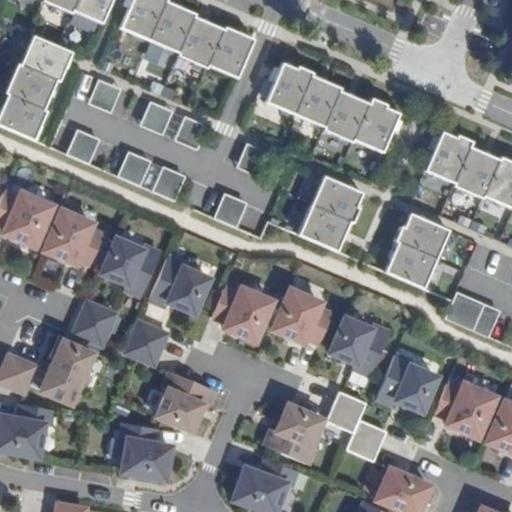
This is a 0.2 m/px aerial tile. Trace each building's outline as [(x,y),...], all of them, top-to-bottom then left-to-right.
[(62,14),(92,26),(103,0),(31,0),(33,0),(32,3),(61,16),(62,14)] [(197,68),(226,81),(236,57),(242,43),(213,30),(212,33),(182,20),(184,18),(154,5),(155,2),(149,0),(121,0),(108,30),(167,55),(166,58),(196,71),(197,68)] [(0,135),(23,145),(36,116),(34,116),(47,86),(48,86),(61,57),(48,52),(23,41),(10,70),(7,69),(0,85),(0,135)] [(272,72),(257,106),(316,131),(315,134),(345,146),(346,143),(375,156),(391,118),(377,112),(378,109),(363,103),(360,109),(331,96),(332,93),(303,81),(304,78),(289,71),(288,74),(274,68),(272,72)] [(116,93),(93,83),(84,106),(106,115),(116,93)] [(168,114),(145,104),(135,127),(158,137),(168,114)] [(170,141),(193,151),(202,128),(179,118),(170,141)] [(94,142),(71,132),(60,156),(83,166),(94,142)] [(477,198),(511,212),(511,168),(493,161),(492,163),(463,150),(465,145),(450,138),(448,141),(435,135),(418,172),(447,185),(446,188),(476,200),(477,198)] [(269,156),(246,146),(236,169),(259,179),(269,156)] [(136,188),(147,164),(124,154),(114,178),(136,188)] [(148,193),(171,203),(181,179),(158,170),(148,193)] [(354,197),(315,180),(290,239),(329,255),(342,226),(345,227),(351,212),(348,210),(354,197)] [(34,248),(52,208),(21,195),(18,200),(5,194),(0,204),(0,226),(6,230),(3,235),(34,248)] [(243,204),(220,195),(210,218),(233,228),(243,204)] [(92,225),(61,212),(44,252),(75,266),(77,260),(91,266),(104,237),(90,231),(92,225)] [(376,275),(415,292),(440,233),(401,217),(395,230),(392,229),(385,244),(388,245),(376,275)] [(141,298),(160,254),(143,247),(141,251),(116,240),(101,275),(126,286),(125,290),(141,298)] [(185,265),(168,258),(149,301),(166,308),(168,304),(194,315),(208,281),(183,270),(185,265)] [(225,289),(212,318),(226,324),(223,330),(255,343),(272,303),(241,289),(239,295),(225,289)] [(320,304),(289,291),(272,331),(303,344),(306,339),(319,345),(332,316),(318,310),(320,304)] [(443,320),(499,343),(509,318),(455,295),(451,304),(450,303),(443,320)] [(115,314),(81,300),(65,338),(99,352),(107,334),(111,336),(118,319),(113,317),(115,314)] [(344,319),(329,353),(355,364),(353,369),(370,376),(388,333),(371,326),(370,330),(344,319)] [(139,325),(126,355),(153,367),(166,337),(139,325)] [(54,363),(41,394),(70,407),(92,357),(63,344),(64,340),(59,338),(49,361),(54,363)] [(395,356),(377,399),(394,406),(395,401),(408,407),(421,412),(436,378),(410,367),(412,363),(395,356)] [(9,359),(0,378),(0,385),(23,396),(34,370),(9,359)] [(206,410),(214,393),(170,374),(163,391),(167,393),(157,419),(191,434),(202,408),(206,410)] [(477,439),(494,398),(479,392),(463,385),(461,391),(447,385),(435,414),(448,420),(446,425),(477,439)] [(374,462),(387,432),(359,420),(366,404),(339,392),(326,422),(354,434),(346,450),(374,462)] [(511,405),(504,402),(486,443),(511,453),(511,405)] [(1,419),(0,422),(0,452),(38,460),(43,427),(49,428),(52,413),(21,407),(18,422),(1,419)] [(321,423),(287,407),(276,433),(271,431),(264,448),(307,466),(314,450),(310,448),(321,423)] [(121,475),(164,482),(170,450),(153,446),(156,432),(124,426),(121,441),(127,442),(121,475)] [(261,476),(244,471),(233,502),(259,511),(275,511),(285,486),(290,488),(296,473),(266,462),(261,476)] [(418,511),(423,503),(429,488),(389,471),(376,502),(399,511),(418,511)] [(77,511),(78,506),(50,500),(48,511),(77,511)] [(494,511),(471,503),(467,511),(494,511)]
